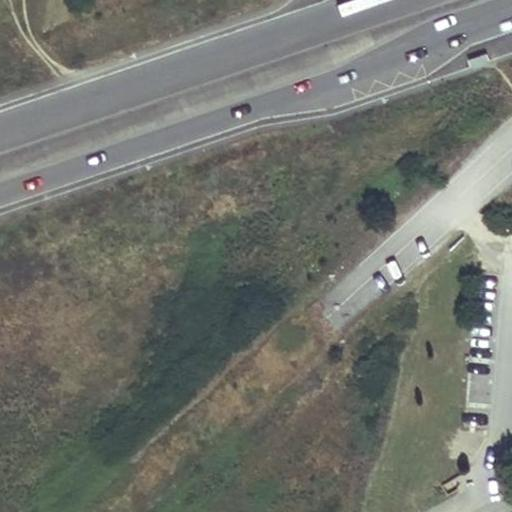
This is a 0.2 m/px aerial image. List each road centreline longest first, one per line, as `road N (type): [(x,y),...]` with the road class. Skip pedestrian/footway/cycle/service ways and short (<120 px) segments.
road 1 (secondary): [(0,192),(511,12)]
road 2 (secondary): [(394,0),(0,134)]
